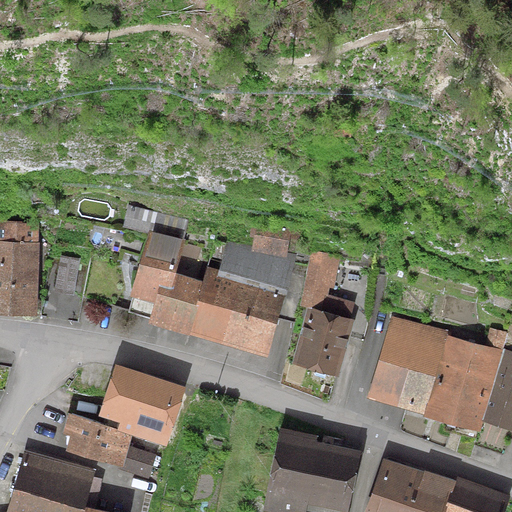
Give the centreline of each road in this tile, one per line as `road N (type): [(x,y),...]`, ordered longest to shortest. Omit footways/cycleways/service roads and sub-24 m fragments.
road 1 (residential): [(44,338),(231,380),(378,433)]
road 2 (residential): [(378,433),(511,484)]
